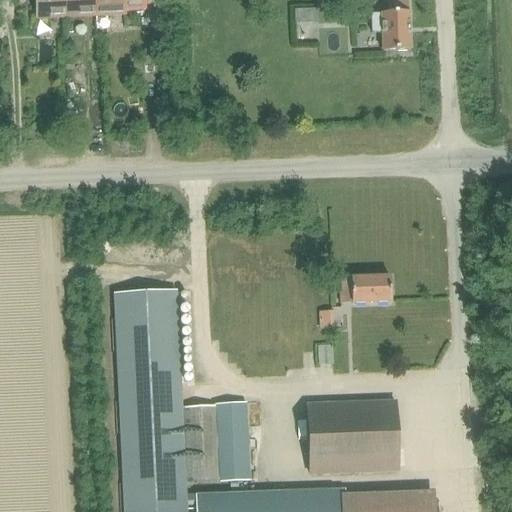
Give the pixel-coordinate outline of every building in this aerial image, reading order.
[(65,19),(63,0),(34,0),(35,20),(65,19)] [(63,0),(65,19),(94,17),(93,0),(63,0)] [(93,0),(94,17),(124,16),(122,0),(93,0)] [(382,52),(409,51),(408,13),(407,13),(407,1),(387,2),(387,14),(380,14),(380,15),(370,15),(370,34),(381,34),(382,52)] [(350,304),(389,303),(389,278),(350,280),(338,280),(339,300),(350,300),(350,304)] [(183,511),(182,483),(185,483),(181,408),(180,408),(174,292),(112,295),(121,511),(183,511)] [(308,476),(396,473),(393,403),(305,406),(308,476)] [(245,405),(181,408),(185,483),(218,482),(249,481),(245,405)] [(196,497),(196,511),(344,511),(344,496),(333,496),(335,493),(196,497)] [(344,496),(344,511),(428,511),(428,493),(344,496)]
